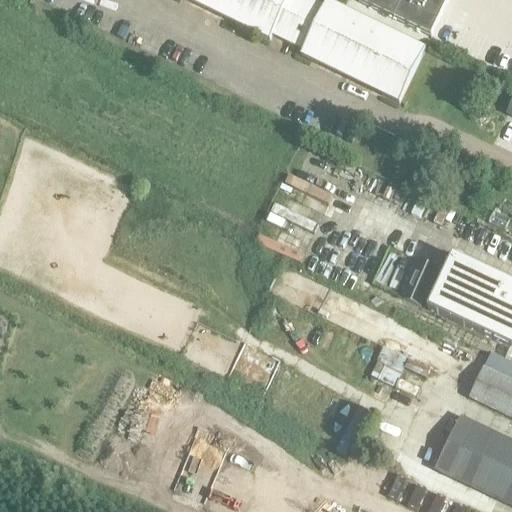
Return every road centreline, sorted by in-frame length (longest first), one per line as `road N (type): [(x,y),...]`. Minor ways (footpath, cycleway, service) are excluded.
road 1 (unknown): [(171,511),(128,484),(127,471),(155,419),(172,409),(240,435),(374,511)]
road 2 (unknown): [(511,278),(297,175)]
